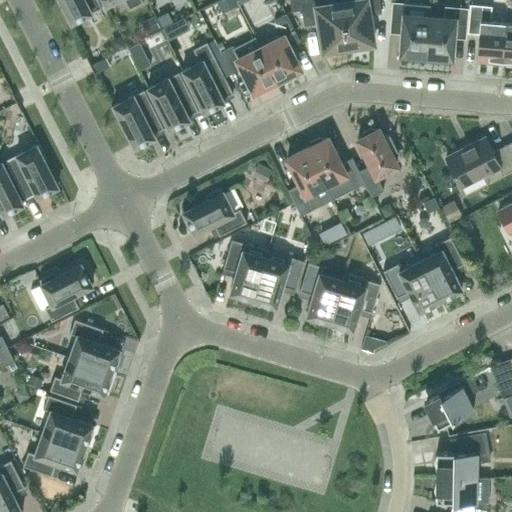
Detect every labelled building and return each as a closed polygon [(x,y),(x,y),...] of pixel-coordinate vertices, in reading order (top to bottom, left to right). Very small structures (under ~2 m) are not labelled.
[(102,7),(98,0),(59,0),(64,8),(62,9),(69,24),(71,23),(72,22),(90,13),(91,13),(91,12),(102,7)] [(143,2),(142,0),(103,0),(106,5),(107,5),(107,4),(115,0),(124,0),(129,9),(143,2)] [(346,52),(349,52),(339,0),(289,0),(292,11),(302,9),(304,25),(318,22),(323,51),(328,50),(329,52),(346,52)] [(379,0),(339,0),(349,52),(352,51),(369,46),(368,44),(374,43),(369,14),(381,12),(379,0)] [(404,14),(405,3),(392,2),(389,32),(390,33),(390,32),(390,28),(402,29),(399,55),(426,57),(429,16),(404,14)] [(490,21),(491,6),(469,4),(467,33),(479,34),(477,61),(501,63),(505,22),(490,21)] [(465,39),(468,8),(444,6),(444,17),(429,16),(426,57),(452,59),(454,33),(465,34),(465,38),(464,38),(464,39),(465,39)] [(288,46),(299,40),(286,14),(274,20),(282,36),(260,47),(277,80),(299,68),(288,46)] [(511,22),(505,22),(501,63),(511,64),(511,22)] [(260,47),(259,45),(255,37),(233,48),(232,46),(221,52),(232,74),(243,68),(254,91),(277,80),(260,47)] [(233,93),(206,41),(205,42),(193,48),(199,61),(183,69),(183,68),(182,69),(204,112),(205,112),(205,111),(222,102),(223,102),(224,102),(222,98),(233,93)] [(105,58),(90,65),(95,74),(110,67),(105,58)] [(198,110),(178,71),(167,77),(167,76),(166,77),(148,86),(147,86),(169,130),(170,129),(188,120),(189,119),(187,116),(198,110)] [(163,128),(144,89),(133,95),(133,94),(131,95),(132,95),(114,104),(112,105),(113,105),(111,106),(118,120),(120,119),(134,147),(136,147),(135,146),(153,137),(153,138),(154,137),(153,134),(163,128)] [(361,137),(357,139),(370,165),(358,170),(365,182),(371,196),(383,190),(376,175),(396,165),(391,154),(397,151),(389,134),(382,138),(378,129),(375,130),(371,128),(361,133),(361,137)] [(511,141),(492,151),(485,137),(446,157),(461,186),(499,167),(503,174),(511,169),(511,141)] [(309,147),(307,148),(325,183),(333,198),(346,192),(365,182),(358,170),(352,157),(340,163),(327,138),(323,140),(319,138),(310,142),(309,147)] [(45,158),(38,143),(36,144),(34,144),(35,145),(17,154),(17,153),(15,154),(16,154),(5,160),(25,199),(35,193),(37,197),(39,196),(38,196),(56,187),(57,187),(43,159),(45,158)] [(307,148),(287,158),(300,183),(288,189),(295,202),(300,214),(319,205),(333,198),(325,183),(307,148)] [(23,204),(1,162),(1,161),(0,161),(0,211),(1,211),(3,214),(4,214),(4,213),(21,204),(21,205),(23,204)] [(222,190),(220,186),(205,194),(207,198),(182,211),(183,212),(184,211),(186,215),(182,217),(188,229),(192,227),(194,231),(192,231),(193,233),(210,224),(214,225),(219,235),(246,221),(239,208),(233,211),(223,192),(223,191),(222,190)] [(511,203),(498,210),(509,232),(511,230),(511,203)] [(454,268),(464,263),(450,236),(434,244),(434,252),(420,259),(440,300),(441,299),(440,298),(444,296),(446,300),(458,294),(456,290),(460,288),(460,289),(462,289),(453,272),(452,272),(454,268)] [(231,238),(222,267),(223,267),(233,271),(235,274),(235,275),(234,277),(229,293),(231,293),(231,291),(235,293),(235,294),(234,297),(247,301),(248,298),(248,297),(252,298),(252,299),(267,249),(246,243),(244,242),(231,238)] [(267,249),(252,299),(253,300),(253,299),(253,298),(257,299),(257,300),(256,304),(269,307),(270,304),(270,303),(274,304),(274,305),(274,306),(275,306),(280,290),(281,288),(280,288),(284,286),(295,289),(304,260),(293,257),(289,256),(267,249)] [(440,300),(420,259),(419,259),(419,260),(406,267),(399,262),(383,270),(396,297),(406,292),(411,293),(410,294),(419,311),(420,310),(419,309),(423,307),(425,311),(437,304),(435,300),(439,299),(440,300)] [(320,273),(322,265),(308,261),(299,290),(310,293),(312,297),(311,298),(306,315),(307,316),(308,314),(312,315),(310,320),(323,324),(325,319),(329,321),(328,322),(329,322),(342,279),(341,278),(341,279),(320,273)] [(80,265),(81,264),(81,263),(56,275),(54,271),(39,279),(41,283),(40,283),(41,285),(41,284),(51,304),(44,307),(51,321),(78,307),(73,297),(75,293),(76,293),(92,285),(91,284),(90,284),(88,281),(92,279),(86,266),(82,268),(80,265)] [(372,312),(381,283),(366,278),(364,286),(342,279),(343,279),(342,279),(329,322),(330,322),(330,321),(334,322),(333,326),(346,330),(347,326),(351,327),(351,329),(352,329),(357,311),(361,309),(372,312)] [(0,319),(8,315),(2,303),(0,304),(0,319)] [(99,339),(103,328),(74,318),(69,333),(76,335),(69,356),(68,356),(111,371),(110,370),(111,366),(116,368),(120,355),(116,353),(117,350),(119,350),(119,349),(102,343),(101,343),(99,339)] [(0,363),(2,367),(14,361),(7,348),(1,335),(0,335),(0,363)] [(111,372),(111,371),(68,356),(68,357),(69,357),(61,378),(54,375),(49,390),(78,400),(82,389),(85,387),(86,388),(103,394),(104,393),(102,392),(104,388),(108,390),(112,377),(108,376),(110,372),(111,372)] [(502,396),(511,392),(511,391),(511,368),(511,367),(494,373),(502,396)] [(466,395),(477,389),(471,376),(438,392),(440,396),(425,404),(427,408),(431,418),(435,423),(437,426),(473,408),(466,395)] [(73,414),(76,404),(48,394),(43,408),(50,411),(42,431),(42,432),(85,447),(85,446),(83,446),(85,442),(89,443),(93,430),(89,429),(91,425),(92,426),(93,424),(75,418),(74,418),(73,414)] [(84,448),(85,447),(42,432),(35,453),(28,451),(22,465),(51,475),(55,465),(59,463),(77,469),(77,468),(76,468),(77,464),(81,465),(86,452),(81,451),(83,447),(84,448)] [(476,461),(489,459),(484,433),(460,437),(462,448),(453,450),(453,452),(436,451),(436,455),(434,462),(436,472),(436,476),(476,477),(476,461)] [(14,492),(24,486),(10,459),(0,464),(0,472),(0,473),(0,511),(19,511),(20,511),(21,511),(13,496),(14,492)] [(476,492),(476,477),(436,476),(436,479),(434,490),(435,497),(435,500),(452,501),(452,502),(461,504),(459,511),(484,511),(489,495),(476,492)]
